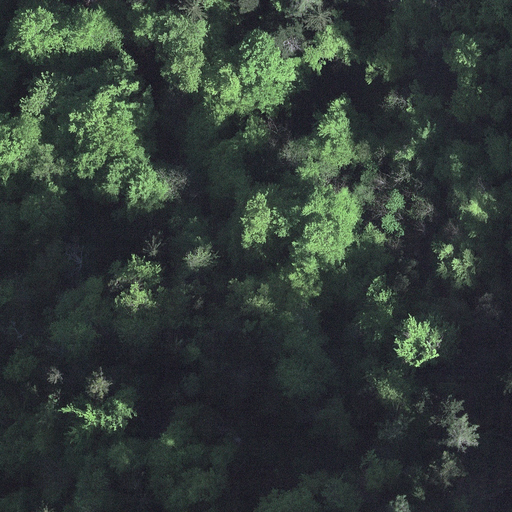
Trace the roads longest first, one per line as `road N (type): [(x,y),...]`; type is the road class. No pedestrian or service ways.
road 1 (track): [(163,511),(168,478),(158,435),(167,419),(349,418),(385,384),(511,365)]
road 2 (track): [(511,198),(492,0)]
